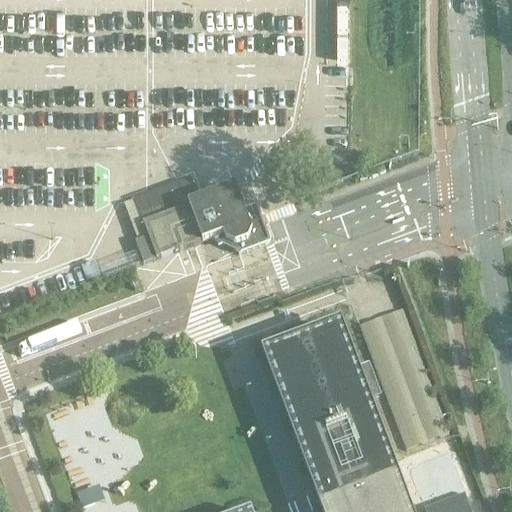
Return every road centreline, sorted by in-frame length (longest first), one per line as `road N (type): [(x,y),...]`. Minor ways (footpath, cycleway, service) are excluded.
road 1 (unclassified): [(268,264),(479,185)]
road 2 (primary): [(467,0),(479,185)]
road 3 (primary): [(479,185),(511,364)]
road 4 (primary): [(511,166),(506,0)]
